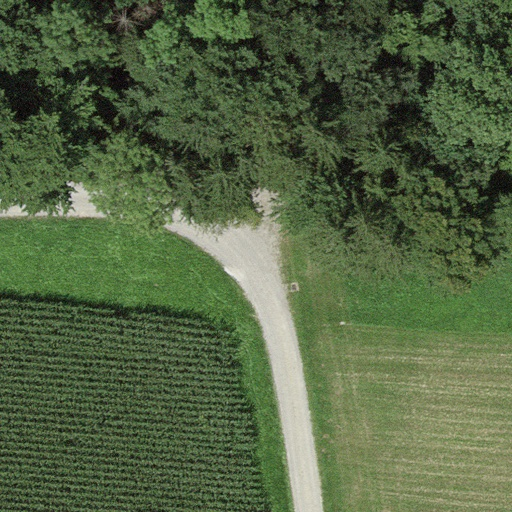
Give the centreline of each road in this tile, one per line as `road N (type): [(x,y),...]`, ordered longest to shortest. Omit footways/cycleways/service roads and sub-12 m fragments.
road 1 (track): [(511,15),(307,181),(239,212),(0,209)]
road 2 (track): [(239,212),(288,341),(316,511)]
